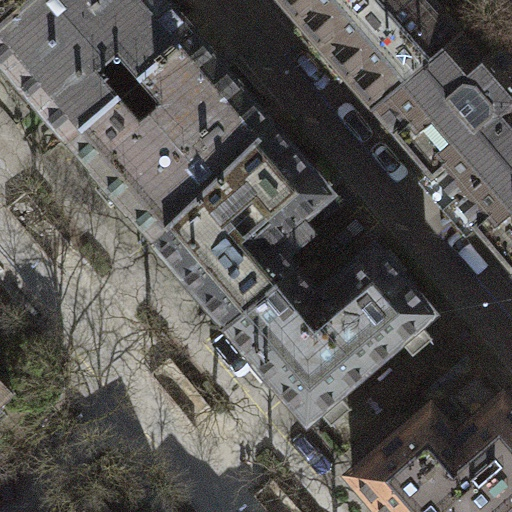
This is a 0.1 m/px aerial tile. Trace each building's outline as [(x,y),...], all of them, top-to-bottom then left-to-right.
[(0,0),(0,22),(26,0),(0,0)] [(164,0),(26,0),(0,22),(0,61),(66,139),(192,32),(164,0)] [(459,34),(430,0),(283,0),(306,27),(374,106),(459,34)] [(270,122),(192,32),(66,139),(152,236),(270,122)] [(480,58),(459,34),(374,106),(452,198),(511,147),(511,61),(497,44),(480,58)] [(292,263),(275,244),(329,189),(270,122),(152,236),(225,322),(292,263)] [(511,147),(452,198),(511,268),(511,147)] [(292,263),(225,322),(307,415),(431,306),(374,241),(317,291),(292,263)] [(511,511),(511,400),(478,362),(352,470),(388,511),(511,511)] [(110,511),(95,495),(76,511),(110,511)]
